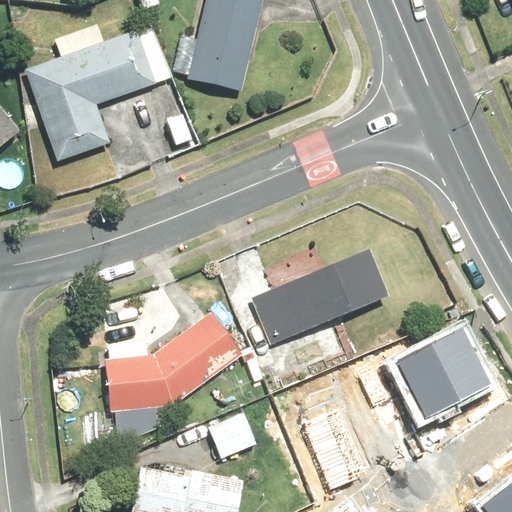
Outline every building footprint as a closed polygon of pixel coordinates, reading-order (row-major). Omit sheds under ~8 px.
[(241,93),(262,0),(204,0),(195,41),(176,36),(167,76),(241,93)] [(135,34),(23,71),(54,163),(106,146),(93,108),(153,88),(135,34)] [(186,115),(167,125),(180,151),(199,141),(186,115)] [(0,151),(17,138),(0,117),(0,151)] [(368,246),(251,294),(270,341),(387,293),(368,246)] [(210,305),(147,352),(103,357),(109,410),(174,403),(244,350),(210,305)] [(459,334),(386,368),(413,426),(487,392),(459,334)] [(341,406),(302,419),(327,492),(365,480),(341,406)] [(247,415),(212,430),(224,460),(260,445),(247,415)] [(142,455),(130,511),(233,511),(242,475),(142,455)] [(511,511),(511,483),(477,509),(479,511),(511,511)]
